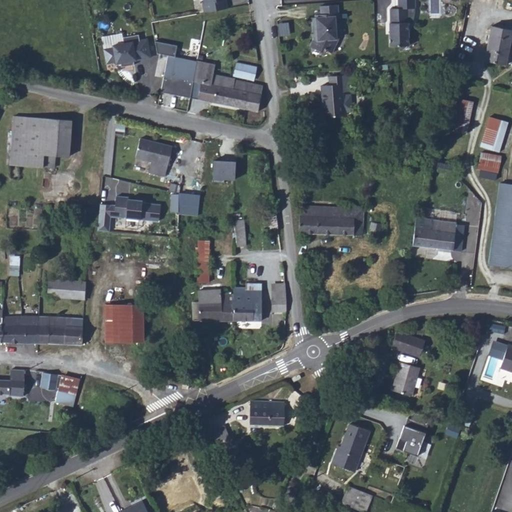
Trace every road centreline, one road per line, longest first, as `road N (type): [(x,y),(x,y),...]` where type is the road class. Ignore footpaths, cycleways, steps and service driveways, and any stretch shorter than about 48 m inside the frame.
road 1 (residential): [(0,85),(279,144)]
road 2 (residential): [(311,352),(300,332),(279,144)]
road 3 (secondary): [(311,352),(432,307),(511,309)]
road 4 (secondary): [(0,499),(172,418)]
road 5 (residential): [(0,361),(124,383),(148,393),(172,418)]
road 6 (unclassified): [(284,511),(321,408),(311,352)]
road 7 (secondary): [(172,418),(311,352)]
road 8 (residential): [(279,144),(262,0)]
